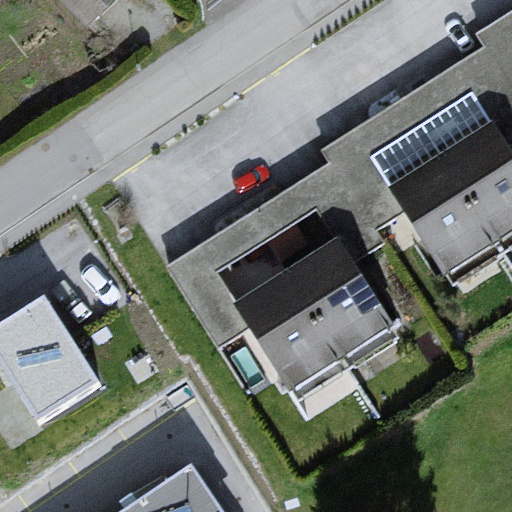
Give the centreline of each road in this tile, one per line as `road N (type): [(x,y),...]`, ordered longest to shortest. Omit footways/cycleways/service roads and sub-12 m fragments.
road 1 (unknown): [(504,0),(175,229),(118,164)]
road 2 (residential): [(0,203),(307,0)]
